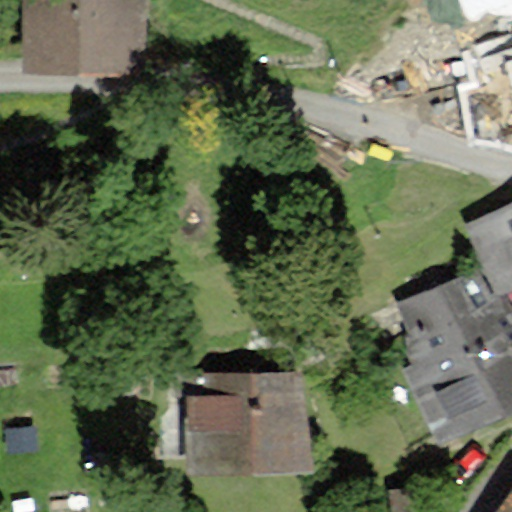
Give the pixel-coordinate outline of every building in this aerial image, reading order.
[(150,66),(149,0),(33,0),(33,66),(150,66)] [(511,148),(511,65),(491,72),(499,94),(482,100),(500,152),(511,148)] [(511,209),(488,221),(511,274),(511,209)] [(511,406),(511,303),(490,259),(408,300),(433,351),(423,356),(462,432),(511,406)] [(317,368),(206,373),(209,456),(320,452),(317,368)] [(511,511),(511,496),(500,511),(511,511)]
